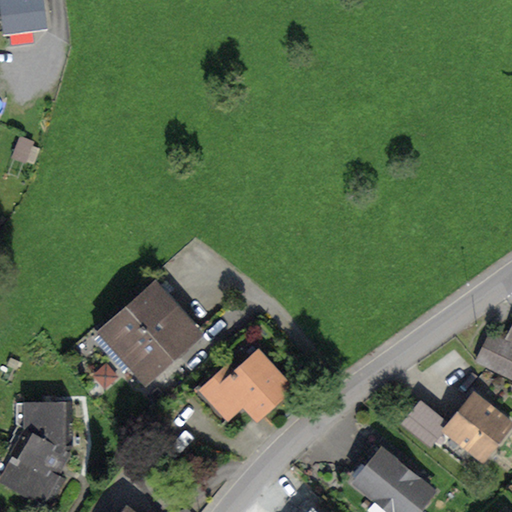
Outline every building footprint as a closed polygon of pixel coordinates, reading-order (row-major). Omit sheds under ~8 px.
[(1,0),(6,31),(44,26),(40,0),(1,0)] [(99,340),(138,385),(191,338),(200,330),(160,285),(99,340)] [(511,340),(499,334),(483,367),(511,380),(511,340)] [(228,365),(195,394),(222,424),(243,406),(247,410),(256,421),(293,388),(259,351),(235,372),(228,365)] [(500,417),(475,396),(462,411),(463,418),(452,432),(484,458),(511,426),(500,417)] [(13,456),(20,459),(6,483),(49,507),(62,483),(53,477),(69,449),(71,405),(27,404),(25,432),(13,456)] [(430,444),(446,425),(421,404),(405,423),(430,444)] [(374,445),(347,479),(389,511),(414,511),(432,490),(374,445)]
